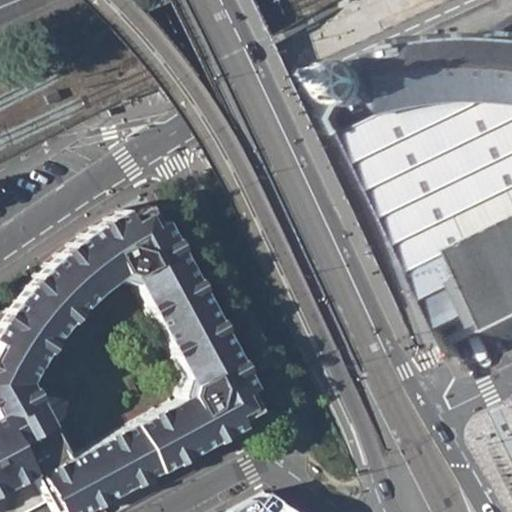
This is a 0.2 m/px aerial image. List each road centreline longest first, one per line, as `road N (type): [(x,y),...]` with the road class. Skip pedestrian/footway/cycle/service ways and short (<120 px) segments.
road 1 (secondary): [(123,0),(204,97),(346,385),(384,493)]
road 2 (secondary): [(434,415),(226,0)]
road 3 (residential): [(434,415),(433,355),(295,62)]
road 4 (residential): [(163,135),(282,348),(295,445),(286,472)]
road 5 (residential): [(163,135),(0,250)]
road 6 (residential): [(434,0),(295,62)]
road 7 (residential): [(295,62),(163,135)]
road 8 (residential): [(158,511),(250,464),(286,472)]
